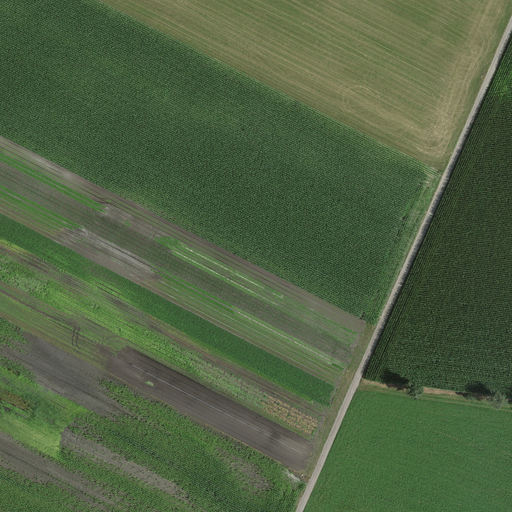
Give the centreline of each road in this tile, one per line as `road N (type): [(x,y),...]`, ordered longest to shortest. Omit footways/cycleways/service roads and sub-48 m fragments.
road 1 (track): [(511,23),(300,511)]
road 2 (track): [(511,412),(355,385)]
